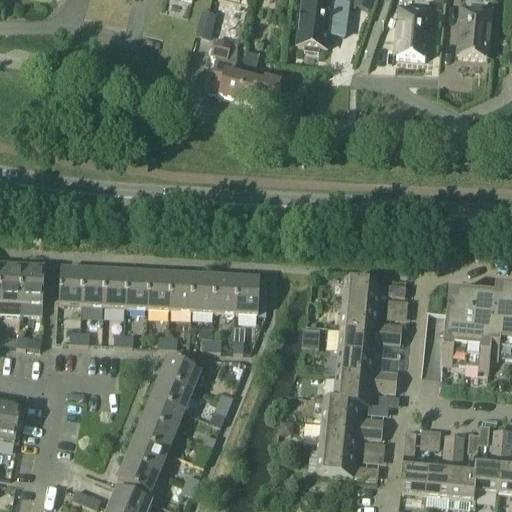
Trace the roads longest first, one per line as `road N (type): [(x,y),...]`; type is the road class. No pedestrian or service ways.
road 1 (residential): [(0,61),(261,129),(511,142)]
road 2 (tertiary): [(511,219),(80,194),(0,182)]
road 3 (residential): [(511,284),(432,276),(417,282),(408,409)]
road 4 (residential): [(39,511),(60,395),(0,382)]
